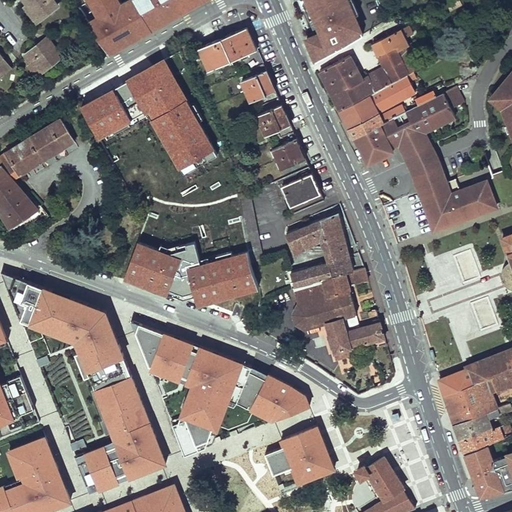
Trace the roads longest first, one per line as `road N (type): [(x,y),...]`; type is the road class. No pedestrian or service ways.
road 1 (primary): [(267,0),(351,189),(421,386)]
road 2 (residential): [(354,400),(228,333),(0,247)]
road 3 (residential): [(3,128),(225,0)]
